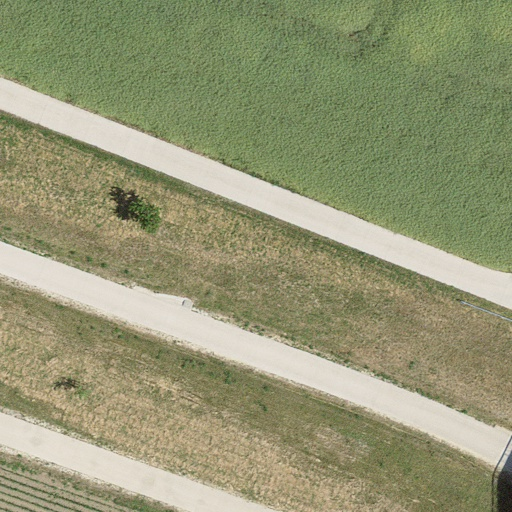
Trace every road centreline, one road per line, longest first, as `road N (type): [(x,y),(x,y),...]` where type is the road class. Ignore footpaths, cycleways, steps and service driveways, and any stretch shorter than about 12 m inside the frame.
road 1 (track): [(511,290),(0,94)]
road 2 (track): [(0,248),(511,443)]
road 3 (track): [(0,429),(227,511)]
